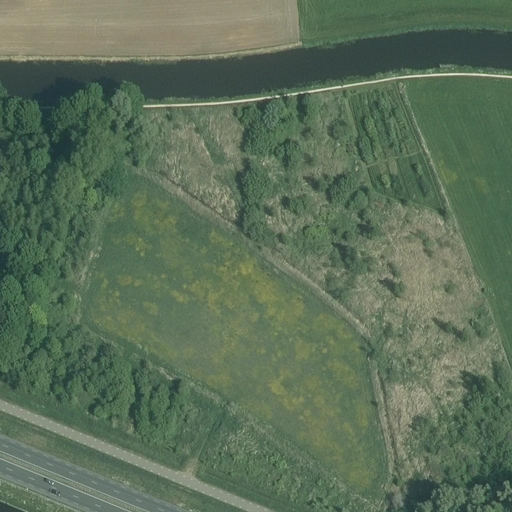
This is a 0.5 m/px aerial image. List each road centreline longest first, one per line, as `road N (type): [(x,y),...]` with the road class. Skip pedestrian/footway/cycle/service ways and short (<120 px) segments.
road 1 (unclassified): [(0,405),(258,511)]
road 2 (trunk): [(166,511),(0,443)]
